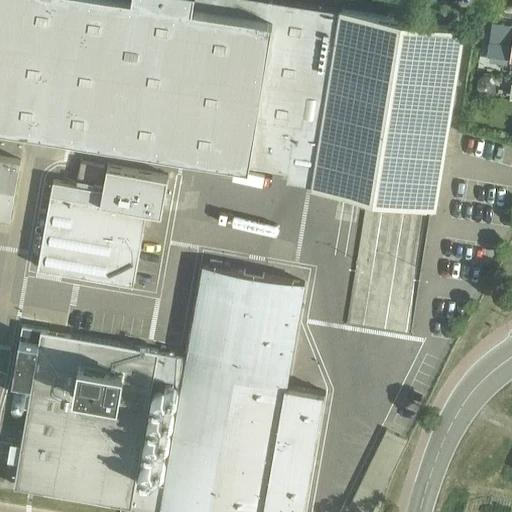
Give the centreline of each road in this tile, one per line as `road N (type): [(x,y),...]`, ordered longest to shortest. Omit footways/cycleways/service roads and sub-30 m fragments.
road 1 (unknown): [(356,402),(346,305),(313,219),(250,201),(215,213),(182,303),(158,316),(0,303)]
road 2 (unknown): [(356,402),(399,372),(428,328),(435,239)]
road 3 (tertiary): [(418,511),(444,435),(477,384),(511,356)]
